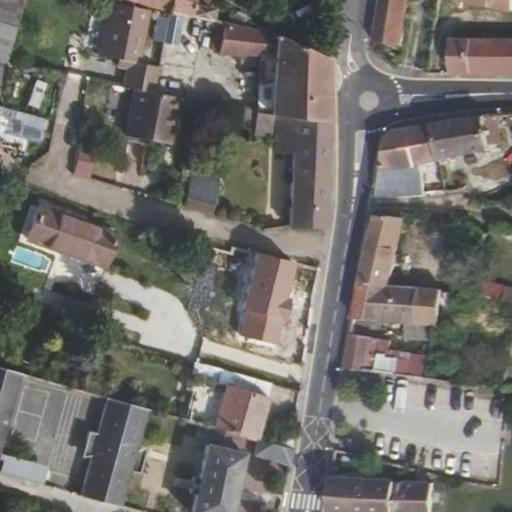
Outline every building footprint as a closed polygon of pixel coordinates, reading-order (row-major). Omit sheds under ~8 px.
[(0,0),(0,17),(19,22),(23,0),(0,0)] [(145,61),(154,7),(116,0),(114,0),(103,53),(121,56),(133,59),(131,66),(129,81),(132,82),(157,87),(161,64),(145,61)] [(196,4),(197,0),(144,0),(171,6),(171,10),(194,15),(214,19),(215,17),(216,8),(196,4)] [(382,0),(376,40),(403,44),(409,0),(382,0)] [(331,114),(331,56),(282,35),(246,23),(224,18),(215,17),(214,19),(194,15),(189,44),(221,51),(276,53),(274,108),(281,109),(299,111),(331,114)] [(0,90),(2,91),(15,35),(19,22),(0,17),(0,90)] [(511,73),(511,37),(456,37),(454,72),(511,73)] [(131,66),(133,59),(121,56),(120,64),(131,66)] [(168,138),(176,90),(157,87),(132,82),(123,128),(168,138)] [(0,137),(38,149),(48,117),(0,102),(0,137)] [(296,147),(299,111),(281,109),(279,144),(296,147)] [(328,225),(336,115),(331,114),(299,111),(296,147),(291,223),(328,225)] [(501,140),(497,112),(483,113),(435,121),(441,157),(462,151),(490,148),(489,142),(501,140)] [(441,157),(435,121),(393,128),(388,133),(378,193),(413,193),(423,192),(424,162),(441,157)] [(211,212),(217,173),(188,168),(182,203),(211,212)] [(100,292),(120,231),(41,204),(30,235),(70,249),(60,278),(100,292)] [(391,282),(406,223),(423,225),(424,218),(378,213),(367,249),(362,279),(391,282)] [(297,262),(259,254),(246,311),(284,320),(288,320),(293,299),(289,298),(297,262)] [(511,302),(511,285),(481,278),(478,294),(511,302)] [(418,322),(421,285),(391,282),(362,279),(356,316),(408,322),(406,337),(435,340),(437,324),(418,322)] [(437,324),(439,287),(421,285),(418,322),(437,324)] [(284,320),(246,311),(240,336),(279,345),(284,320)] [(388,371),(390,355),(370,352),(372,335),(353,332),(348,367),(367,370),(368,368),(388,371)] [(430,377),(434,353),(405,349),(402,373),(430,377)] [(0,469),(28,372),(0,364),(0,469)] [(269,394),(273,381),(225,367),(221,381),(269,394)] [(257,438),(269,394),(221,381),(193,373),(190,386),(198,390),(191,419),(212,425),(235,432),(257,438)] [(139,456),(142,446),(153,408),(115,397),(104,431),(95,429),(91,440),(99,448),(97,457),(85,495),(125,506),(134,472),(144,474),(147,463),(139,456)] [(197,511),(232,511),(246,452),(232,448),(235,432),(212,425),(194,511),(197,511)] [(262,456),(266,441),(259,439),(255,454),(262,456)] [(97,457),(99,448),(91,440),(87,456),(97,457)] [(292,465),(294,448),(266,441),(262,456),(292,465)] [(147,463),(152,445),(142,446),(139,456),(147,463)] [(362,470),(364,460),(348,457),(346,466),(362,470)] [(432,511),(435,481),(335,475),(333,494),(332,511),(335,511),(432,511)]
